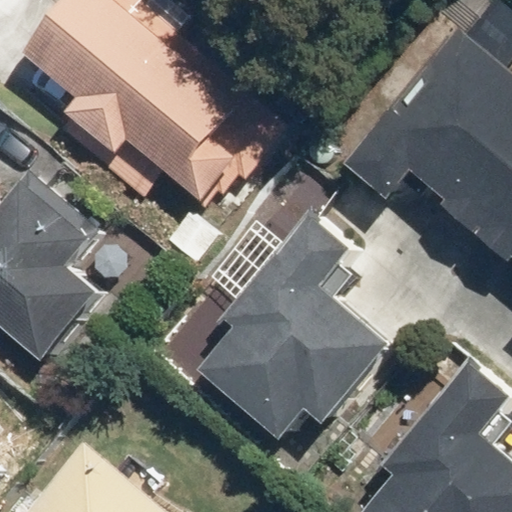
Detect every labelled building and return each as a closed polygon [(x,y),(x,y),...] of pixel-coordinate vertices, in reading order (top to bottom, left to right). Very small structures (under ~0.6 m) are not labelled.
[(92,0),(54,42),(108,91),(94,107),(145,153),(160,137),(234,202),(309,118),(176,0),(92,0)] [(420,183),(444,155),(511,214),(511,15),(498,3),(374,143),(420,183)] [(0,311),(59,359),(115,291),(83,266),(108,236),(41,182),(20,208),(0,191),(0,311)] [(284,212),(210,295),(255,336),(236,358),(316,430),(342,401),(361,418),(435,334),(362,269),(394,234),(351,196),(313,238),(284,212)] [(410,483),(390,508),(394,511),(511,511),(511,342),(506,338),(396,471),(410,483)] [(184,511),(99,439),(35,511),(184,511)]
